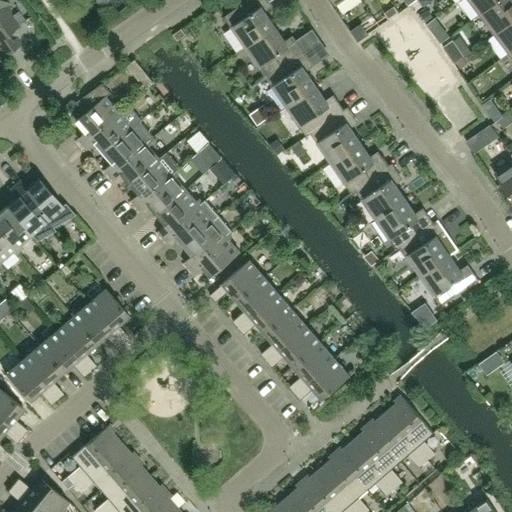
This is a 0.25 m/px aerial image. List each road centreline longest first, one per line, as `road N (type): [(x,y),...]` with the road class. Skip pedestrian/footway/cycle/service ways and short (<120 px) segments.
road 1 (residential): [(507,244),(315,0)]
road 2 (residential): [(176,314),(6,114)]
road 3 (residential): [(232,511),(232,490),(274,455),(275,431),(176,314)]
road 4 (residential): [(6,114),(175,0)]
road 5 (residential): [(211,511),(96,383)]
road 6 (residential): [(0,482),(96,383)]
